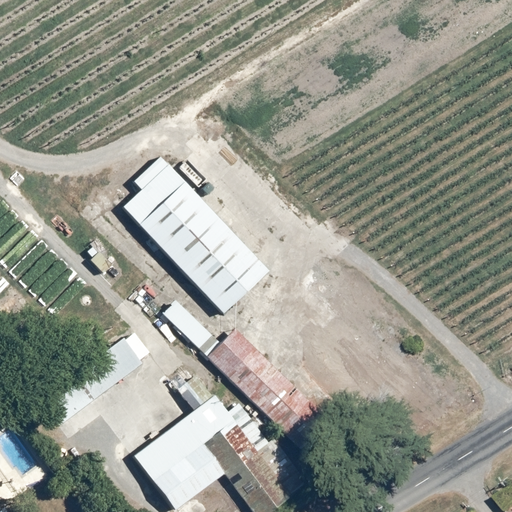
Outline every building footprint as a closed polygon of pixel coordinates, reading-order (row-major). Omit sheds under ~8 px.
[(267,271),(160,154),(134,178),(142,188),(123,206),(222,312),(267,271)] [(300,281),(321,301),(346,275),(325,255),(300,281)] [(209,334),(174,299),(160,312),(196,348),(209,334)] [(350,385),(359,375),(367,383),(371,379),(384,391),(400,374),(336,312),(322,327),(312,318),(296,334),(350,385)] [(327,467),(356,438),(334,416),(301,384),(272,355),(240,324),(207,358),(299,449),(304,444),(305,445),(327,467)] [(147,354),(130,331),(45,392),(64,419),(143,362),(140,358),(147,354)] [(203,403),(178,371),(166,381),(191,412),(134,454),(175,509),(224,472),(253,511),(269,511),(303,486),(238,399),(225,408),(215,394),(203,403)]
